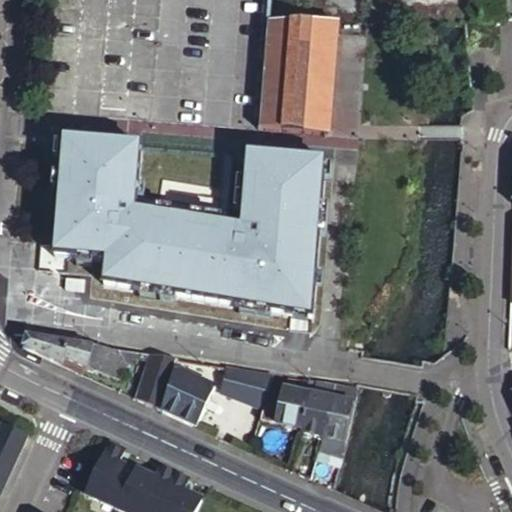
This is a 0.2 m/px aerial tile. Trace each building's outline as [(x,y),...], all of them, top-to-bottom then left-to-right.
[(266,20),(258,129),(328,134),(336,25),(266,20)] [(140,217),(146,151),(69,144),(58,260),(110,265),(108,289),(313,324),(327,168),(250,161),(244,234),(140,217)] [(69,293),(87,295),(88,284),(70,282),(69,293)] [(175,375),(178,364),(30,338),(27,349),(77,374),(80,367),(123,381),(128,366),(150,371),(149,377),(142,404),(165,414),(175,375)] [(275,381),(228,372),(224,397),(267,404),(271,390),(275,381)] [(213,393),(175,375),(165,414),(197,430),(213,393)] [(300,398),(313,401),(317,388),(304,385),(300,398)] [(323,441),(333,406),(325,404),(329,390),(319,388),(317,402),(313,401),(304,436),(323,441)] [(260,424),(304,436),(313,401),(300,398),(271,390),(267,404),(260,424)] [(356,412),(359,395),(337,391),(333,406),(323,441),(312,482),(336,493),(344,462),(348,449),(356,412)] [(212,432),(233,438),(238,422),(230,420),(235,403),(222,399),(212,432)] [(0,504),(31,437),(4,424),(0,432),(0,504)] [(94,502),(115,511),(197,511),(203,501),(184,493),(190,481),(161,468),(156,479),(120,462),(125,452),(110,445),(95,480),(101,483),(93,501),(94,502)] [(101,483),(95,480),(86,498),(93,501),(101,483)]
